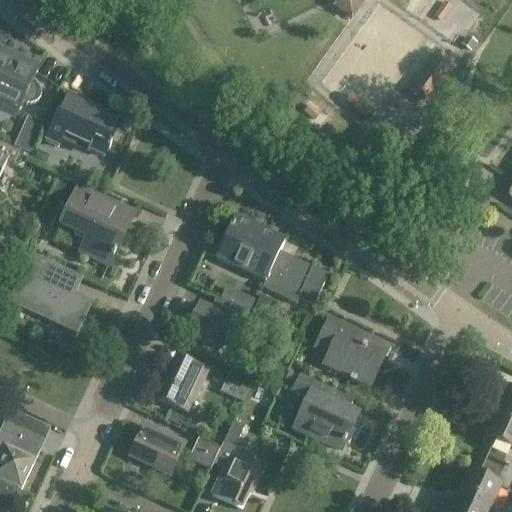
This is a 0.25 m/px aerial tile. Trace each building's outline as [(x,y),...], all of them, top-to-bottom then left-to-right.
[(364,3),(359,0),(337,0),(331,10),(350,23),(364,3)] [(450,10),(441,4),(432,19),(440,24),(450,10)] [(475,46),(465,38),(459,46),(470,54),(475,46)] [(30,86),(34,77),(35,78),(36,77),(0,53),(0,111),(15,117),(21,106),(25,109),(29,109),(33,108),(37,105),(39,102),(40,98),(39,94),(38,91),(35,88),(30,86)] [(405,94),(426,110),(455,70),(434,55),(405,94)] [(65,97),(43,145),(57,152),(60,146),(85,158),(87,154),(102,161),(119,126),(88,112),(90,108),(65,97)] [(19,136),(13,150),(28,157),(34,143),(19,136)] [(0,177),(6,164),(13,166),(18,155),(0,146),(0,177)] [(33,152),(28,163),(43,169),(47,158),(33,152)] [(45,176),(40,185),(48,189),(52,180),(45,176)] [(55,181),(47,199),(66,208),(74,190),(55,181)] [(133,218),(74,190),(66,208),(55,231),(82,243),(76,255),(108,270),(133,218)] [(263,284),(263,285),(264,285),(266,281),(265,281),(278,255),(283,244),(234,221),(214,263),(255,282),(256,281),(263,284)] [(264,285),(263,285),(260,292),(294,308),(297,300),(312,307),(326,278),(278,255),(265,281),(266,281),(264,285)] [(18,283),(8,305),(18,310),(75,337),(90,305),(74,297),(54,288),(61,272),(42,263),(30,258),(23,273),(18,283)] [(0,269),(0,294),(0,295),(9,274),(0,269)] [(241,297),(235,311),(238,313),(247,317),(253,303),(241,297)] [(257,303),(250,318),(251,318),(259,322),(261,323),(270,304),(259,299),(257,303)] [(219,352),(232,325),(254,334),(259,322),(251,318),(250,318),(247,317),(238,313),(235,311),(216,302),(211,313),(200,308),(186,336),(219,352)] [(370,390),(389,350),(329,322),(315,352),(332,360),(327,370),(370,390)] [(187,418),(207,376),(176,361),(166,381),(169,383),(159,404),(187,418)] [(288,373),(283,385),(296,391),(294,395),(308,402),(297,425),(305,429),(311,432),(307,439),(317,443),(338,453),(342,446),(344,447),(348,448),(355,434),(351,432),(356,421),(357,419),(347,414),(352,402),(330,392),(301,379),(288,373)] [(226,384),(239,390),(234,400),(241,404),(246,394),(247,394),(252,384),(231,374),(226,384)] [(497,407),(482,439),(484,441),(494,445),(486,463),(511,474),(511,393),(498,387),(490,404),(497,407)] [(170,415),(166,424),(178,429),(182,421),(170,415)] [(0,483),(18,492),(18,493),(20,494),(44,442),(4,423),(0,430),(0,483)] [(240,511),(248,495),(249,495),(252,497),(264,471),(232,456),(244,429),(233,424),(222,448),(231,452),(225,464),(226,464),(210,498),(238,511),(240,511)] [(170,479),(185,448),(143,429),(130,457),(151,467),(150,470),(170,479)] [(187,464),(209,474),(220,451),(198,441),(187,464)] [(444,504),(439,511),(490,511),(500,493),(506,496),(510,488),(511,488),(511,474),(486,463),(478,481),(466,475),(451,508),(444,504)] [(0,511),(8,511),(18,493),(18,492),(0,483),(0,511)]
